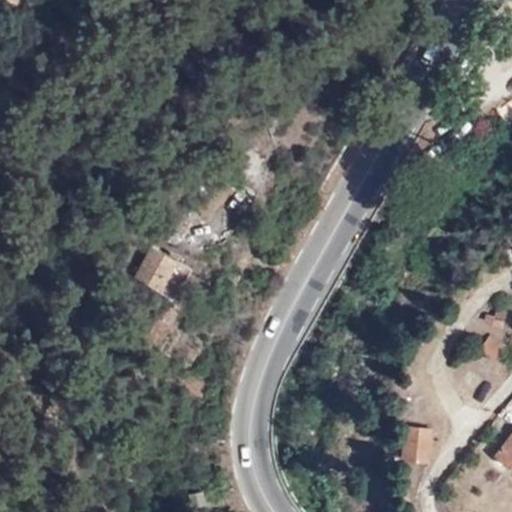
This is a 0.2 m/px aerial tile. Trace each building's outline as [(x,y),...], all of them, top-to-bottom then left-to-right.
[(217,228),(245,167),(215,152),(188,213),(217,228)] [(148,243),(136,274),(169,291),(184,256),(148,243)] [(496,362),(507,345),(488,332),(477,349),(496,362)] [(440,418),(413,419),(412,451),(439,452),(440,418)] [(511,423),(493,444),(509,458),(511,455),(511,423)] [(181,511),(197,511),(197,488),(179,489),(181,511)]
